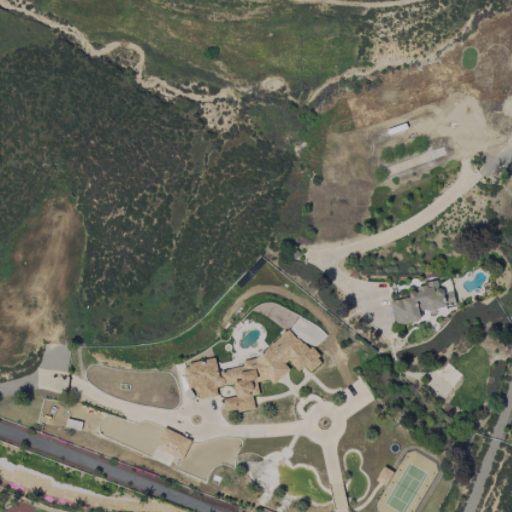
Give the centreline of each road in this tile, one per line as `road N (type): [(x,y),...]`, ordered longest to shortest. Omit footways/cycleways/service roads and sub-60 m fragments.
road 1 (residential): [(346,511),(330,436),(202,426),(42,381),(0,389)]
road 2 (residential): [(511,392),(466,511)]
